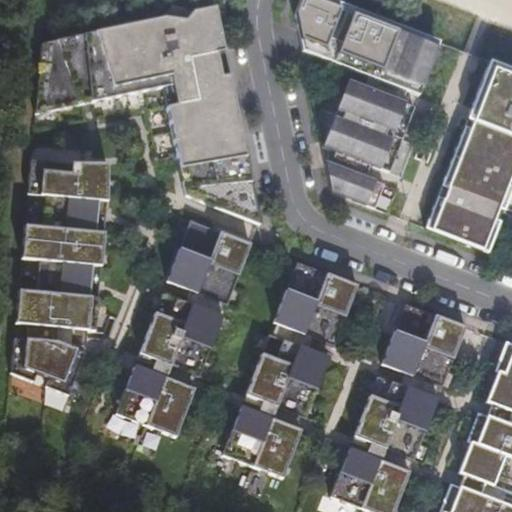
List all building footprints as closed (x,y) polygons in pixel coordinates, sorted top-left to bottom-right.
[(310,34),(314,56),(374,79),(417,96),(429,100),(451,47),(367,14),(353,8),(332,0),(314,0),(307,18),(310,34)] [(95,38),(57,46),(56,60),(54,81),(50,117),(181,93),(184,114),(198,203),(270,231),(227,12),(156,26),(135,30),(115,34),(95,38)] [(511,70),(499,65),(433,232),(488,253),(501,221),(495,219),(499,209),(505,211),(511,192),(511,70)] [(425,112),(413,107),(417,96),(374,79),(370,91),(358,86),(334,152),(341,154),(336,166),(377,182),(382,170),(400,177),(425,112)] [(168,107),(154,109),(160,153),(174,151),(168,107)] [(92,172),(46,165),(25,382),(77,403),(92,366),(104,344),(121,219),(123,172),(93,171),(92,172)] [(386,213),(396,189),(377,182),(336,166),(342,196),(386,213)] [(199,223),(191,219),(184,236),(167,280),(190,289),(186,301),(171,296),(163,292),(156,309),(139,353),(135,365),(115,415),(184,441),(203,391),(167,377),(172,365),(199,376),(208,379),(214,363),(231,319),(228,318),(233,306),(236,307),(242,290),(259,246),(199,223)] [(342,348),(365,288),(314,267),(307,284),(299,280),(254,397),(286,410),(281,421),(249,409),(229,461),(289,485),(337,360),(314,351),(319,339),(342,348)] [(386,378),(336,502),(361,511),(402,511),(417,473),(389,463),(393,451),(422,462),(472,330),(411,307),(390,367),(413,376),(408,387),(386,378)] [(511,347),(502,374),(506,376),(494,405),(500,408),(495,419),(486,415),(474,443),(478,445),(465,475),(471,478),(467,489),(459,486),(447,511),(511,511),(511,506),(510,505),(511,495),(511,347)]
